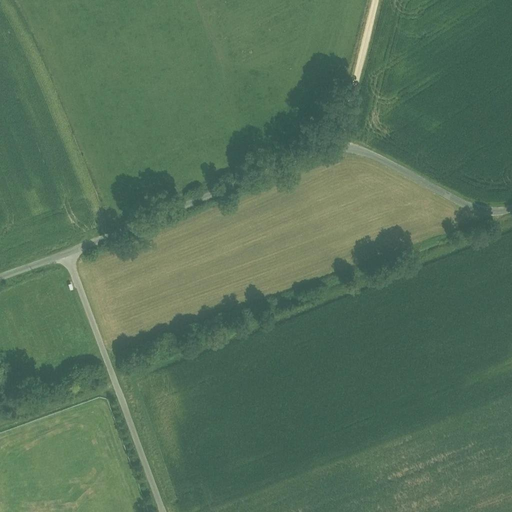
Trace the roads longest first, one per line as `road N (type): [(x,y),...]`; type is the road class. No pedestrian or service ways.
road 1 (unclassified): [(62,251),(278,160),(340,146),(481,210),(511,209)]
road 2 (unclassified): [(62,251),(161,511)]
road 3 (track): [(340,146),(378,0)]
